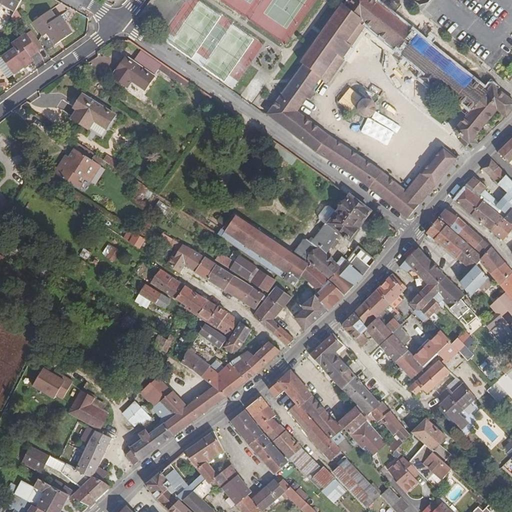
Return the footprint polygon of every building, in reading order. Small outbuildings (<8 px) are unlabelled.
[(1,0),(9,4),(6,10),(14,14),(17,9),(18,8),(22,0),(1,0)] [(345,60),(342,58),(338,55),(346,43),(351,46),(365,26),(394,48),(397,44),(407,31),(409,29),(373,0),(348,0),(345,5),(341,3),(300,62),(302,64),(265,115),(318,154),(367,187),(407,218),(457,159),(442,147),(406,190),(383,171),(374,165),(326,134),(297,112),(321,78),(328,83),(345,60)] [(58,15),(61,14),(54,5),(52,7),(58,15)] [(49,32),(55,39),(57,42),(77,28),(64,11),(61,14),(58,15),(52,7),(35,20),(44,33),(46,34),(49,32)] [(17,21),(21,13),(18,8),(17,9),(14,14),(12,18),(17,21)] [(28,33),(40,49),(44,46),(33,29),(28,33)] [(405,50),(415,38),(407,31),(397,44),(405,50)] [(1,57),(13,75),(34,59),(32,56),(40,50),(40,49),(28,33),(11,44),(14,48),(1,57)] [(415,38),(405,50),(398,60),(431,86),(435,82),(470,110),(453,131),(469,145),(497,111),(506,118),(511,109),(511,98),(493,84),(487,90),(417,35),(415,38)] [(342,58),(351,46),(346,43),(338,55),(342,58)] [(162,64),(141,50),(133,62),(126,57),(112,76),(127,87),(131,80),(144,89),(162,64)] [(13,75),(1,57),(0,57),(0,68),(7,79),(13,75)] [(106,128),(114,115),(82,95),(73,108),(76,110),(71,118),(87,129),(93,121),(106,128)] [(367,99),(363,100),(360,102),(358,104),(358,107),(358,110),(359,113),(362,116),(365,117),(369,117),(372,116),(374,114),(376,110),(376,106),(374,102),(370,99),(367,99)] [(511,137),(510,139),(498,153),(508,163),(511,159),(511,137)] [(81,176),(86,179),(89,181),(98,167),(75,152),(71,159),(65,156),(60,164),(64,166),(58,175),(75,185),(81,176)] [(106,155),(103,160),(117,169),(120,164),(106,155)] [(488,201),(507,215),(511,209),(511,182),(490,159),(481,168),(506,193),(498,202),(485,189),(484,191),(491,197),(488,201)] [(81,176),(75,185),(79,189),(86,179),(81,176)] [(484,191),(485,189),(486,188),(474,176),(467,184),(480,195),(484,191)] [(478,197),(480,195),(467,184),(464,187),(478,197)] [(504,240),(511,230),(511,224),(509,222),(478,197),(464,187),(453,200),(504,240)] [(484,191),(480,195),(488,201),(491,197),(484,191)] [(309,264),(328,281),(345,261),(346,260),(342,256),(336,263),(326,254),(341,235),(350,242),(359,230),(358,228),(370,212),(349,196),(347,199),(345,199),(340,205),(340,207),(337,212),(334,213),(329,220),(329,223),(327,226),(325,224),(311,242),(307,240),(303,239),(292,254),(235,216),(221,237),(241,251),(294,286),(301,276),(309,264)] [(158,202),(154,207),(162,213),(166,207),(158,202)] [(334,213),(337,212),(329,206),(325,207),(318,215),(319,220),(325,224),(327,226),(329,223),(329,220),(334,213)] [(450,228),(458,218),(445,209),(438,218),(450,228)] [(438,218),(426,232),(434,239),(446,225),(438,218)] [(482,239),(458,218),(450,228),(474,248),(482,239)] [(136,234),(145,239),(154,226),(155,224),(146,219),(136,234)] [(450,229),(446,225),(434,239),(455,258),(467,244),(450,229)] [(140,248),(145,239),(136,234),(131,231),(125,239),(140,248)] [(491,247),(482,239),(474,248),(483,256),(491,247)] [(188,268),(198,254),(181,243),(167,265),(180,272),(184,266),(188,268)] [(467,244),(455,258),(470,270),(476,264),(479,261),(482,257),(473,249),(467,244)] [(113,262),(120,251),(113,247),(107,258),(113,262)] [(499,256),(491,247),(483,256),(482,257),(479,261),(485,269),(499,256)] [(418,248),(405,261),(427,285),(432,290),(445,276),(418,248)] [(230,269),(248,280),(256,268),(256,267),(238,256),(236,260),(221,251),(216,259),(230,268),(230,269)] [(195,272),(205,258),(198,254),(188,268),(195,272)] [(345,261),(328,281),(343,297),(359,280),(369,267),(356,255),(349,264),(345,261)] [(511,271),(499,256),(485,269),(505,292),(508,296),(511,301),(511,271)] [(207,279),(216,265),(213,264),(205,258),(195,272),(207,279)] [(427,285),(405,261),(399,267),(410,275),(423,289),(427,285)] [(309,264),(301,276),(318,292),(328,281),(309,264)] [(470,270),(460,282),(469,298),(478,289),(480,291),(483,288),(487,289),(491,285),(491,282),(476,264),(470,270)] [(223,290),(233,276),(216,265),(207,279),(223,290)] [(248,280),(266,292),(275,280),(256,268),(248,280)] [(163,292),(172,277),(160,270),(151,284),(163,292)] [(229,294),(238,279),(233,276),(223,290),(229,294)] [(390,276),(376,290),(391,305),(394,308),(403,300),(399,296),(404,290),(390,276)] [(440,298),(454,284),(445,276),(432,290),(440,298)] [(207,300),(172,277),(163,292),(181,303),(185,306),(184,308),(198,316),(207,300)] [(251,288),(238,279),(229,294),(242,302),(251,288)] [(328,311),(343,297),(328,281),(318,292),(315,295),(328,311)] [(146,284),(139,294),(165,310),(171,300),(146,284)] [(461,299),(464,295),(454,284),(440,298),(442,300),(444,303),(459,318),(461,316),(468,323),(476,316),(461,299)] [(439,304),(442,300),(440,298),(432,290),(427,285),(423,289),(418,294),(427,304),(416,315),(423,322),(427,318),(429,319),(441,306),(439,304)] [(268,296),(284,308),(292,297),(276,286),(270,294),(268,296)] [(251,288),(242,302),(255,310),(264,296),(251,288)] [(385,310),(391,305),(376,290),(363,303),(377,319),(392,333),(400,326),(385,310)] [(499,305),(508,296),(505,292),(496,301),(499,305)] [(427,304),(418,294),(409,304),(415,311),(413,312),(416,315),(427,304)] [(304,331),(328,311),(315,295),(301,307),(303,310),(294,318),(304,331)] [(274,320),(284,308),(268,296),(253,316),(273,334),(281,326),(274,320)] [(207,322),(217,307),(207,300),(198,316),(205,321),(207,322)] [(377,319),(363,303),(341,326),(354,341),(355,340),(362,334),(366,330),(377,319)] [(217,329),(227,313),(217,307),(207,322),(217,329)] [(228,336),(238,321),(227,313),(217,329),(228,336)] [(496,313),(483,323),(489,329),(501,319),(498,315),(496,313)] [(127,316),(120,327),(129,332),(135,321),(127,316)] [(427,318),(423,322),(421,323),(426,328),(432,322),(429,319),(427,318)] [(392,333),(377,319),(366,330),(381,347),(393,335),(392,333)] [(251,330),(240,323),(225,347),(232,352),(241,347),(251,330)] [(402,324),(400,326),(392,333),(393,335),(403,345),(411,338),(402,329),(404,327),(402,324)] [(219,348),(226,338),(205,325),(199,334),(219,348)] [(498,325),(491,330),(500,342),(507,336),(498,325)] [(295,339),(281,326),(273,334),(287,346),(295,339)] [(437,353),(449,341),(440,331),(427,344),(426,343),(419,349),(420,351),(414,357),(423,366),(437,353)] [(323,369),(338,357),(335,353),(344,345),(333,333),(309,355),(323,369)] [(362,334),(355,340),(362,347),(369,341),(362,334)] [(160,350),(166,340),(158,335),(152,346),(160,350)] [(403,345),(393,335),(381,347),(411,378),(423,366),(414,357),(411,354),(403,345)] [(457,338),(451,344),(459,352),(461,354),(467,348),(457,338)] [(451,344),(449,341),(437,353),(446,364),(459,352),(451,344)] [(253,355),(246,363),(256,374),(281,352),(268,342),(253,355)] [(219,375),(217,373),(213,370),(188,350),(181,363),(196,373),(211,385),(219,375)] [(246,363),(253,355),(247,351),(240,356),(246,363)] [(229,363),(245,383),(256,374),(246,363),(240,356),(229,363)] [(349,369),(338,357),(323,369),(335,382),(349,369)] [(427,393),(450,372),(439,360),(409,387),(416,395),(423,389),(427,393)] [(245,383),(229,363),(217,373),(219,375),(211,385),(213,386),(226,397),(245,383)] [(64,380),(53,373),(42,368),(32,386),(55,399),(56,395),(63,399),(73,381),(66,377),(64,380)] [(342,389),(356,377),(349,369),(335,382),(342,389)] [(54,370),(53,373),(64,380),(66,377),(54,370)] [(284,391),(297,405),(299,407),(301,406),(312,396),(291,371),(278,383),(284,391)] [(146,399),(165,384),(157,377),(139,392),(146,399)] [(356,377),(342,389),(345,392),(353,401),(357,405),(363,412),(362,414),(370,424),(375,420),(378,422),(380,420),(390,410),(383,402),(381,404),(356,377)] [(463,383),(457,378),(448,388),(453,393),(463,383)] [(276,398),(284,391),(278,383),(269,390),(276,398)] [(463,383),(453,393),(445,401),(440,405),(463,429),(468,424),(459,414),(476,397),(463,383)] [(165,384),(146,399),(154,407),(159,403),(172,391),(165,384)] [(164,423),(174,436),(226,397),(213,386),(187,406),(172,417),(166,421),(164,423)] [(445,401),(453,393),(448,388),(440,396),(445,401)] [(69,413),(98,429),(100,430),(108,414),(90,405),(94,398),(82,391),(69,413)] [(172,391),(159,403),(172,417),(187,406),(172,391)] [(326,411),(312,396),(301,406),(315,421),(326,411)] [(254,419),(268,406),(261,397),(246,409),(254,419)] [(135,427),(139,423),(147,414),(149,413),(134,401),(122,414),(135,427)] [(172,417),(159,403),(154,407),(152,409),(166,421),(172,417)] [(299,407),(297,405),(289,411),(307,432),(306,434),(316,445),(326,436),(299,407)] [(386,442),(370,424),(362,414),(363,412),(357,405),(339,422),(371,457),(377,450),(386,442)] [(276,415),(268,406),(254,419),(268,435),(280,425),(272,418),(276,415)] [(245,410),(230,422),(249,445),(264,433),(245,410)] [(404,426),(390,410),(380,420),(394,435),(396,434),(404,426)] [(337,424),(326,411),(315,421),(331,439),(342,430),(337,424)] [(147,414),(139,423),(143,427),(151,418),(147,414)] [(412,433),(425,445),(430,449),(444,462),(451,455),(440,445),(446,437),(427,418),(412,432),(412,433)] [(159,427),(148,434),(147,435),(156,449),(174,436),(164,423),(159,427)] [(286,431),(280,425),(268,435),(274,442),(286,431)] [(411,435),(404,426),(396,434),(397,436),(404,443),(411,435)] [(93,477),(101,482),(108,473),(106,471),(99,467),(112,439),(97,432),(95,431),(87,427),(81,440),(88,444),(76,469),(91,477),(93,477)] [(147,435),(148,434),(146,430),(139,434),(142,439),(147,435)] [(302,448),(286,431),(274,442),(290,459),(302,448)] [(198,470),(208,463),(224,451),(212,432),(184,452),(198,470)] [(273,444),(264,433),(249,445),(259,456),(273,444)] [(140,461),(156,449),(147,435),(142,439),(130,448),(131,450),(140,461)] [(331,460),(340,452),(326,436),(316,445),(330,460),(331,460)] [(404,443),(397,436),(388,445),(395,452),(397,450),(404,443)] [(280,453),(273,444),(259,456),(267,465),(280,453)] [(425,445),(410,463),(418,471),(428,480),(435,473),(421,460),(430,449),(425,445)] [(47,454),(32,446),(23,464),(40,473),(49,455),(47,454)] [(511,466),(511,447),(503,457),(511,466)] [(302,448),(290,459),(321,491),(335,478),(324,467),(322,468),(302,448)] [(444,462),(430,449),(421,460),(435,473),(444,462)] [(126,456),(134,466),(140,461),(131,450),(126,456)] [(340,452),(331,460),(336,465),(345,457),(340,452)] [(288,462),(280,453),(267,465),(275,474),(288,462)] [(418,471),(410,463),(404,457),(389,472),(397,481),(396,482),(406,491),(413,485),(409,481),(414,476),(418,471)] [(347,459),(332,472),(362,502),(375,490),(347,459)] [(451,468),(444,462),(435,473),(441,479),(451,468)] [(218,475),(208,463),(198,470),(201,474),(205,480),(209,484),(218,475)] [(91,477),(76,469),(66,464),(62,473),(81,487),(71,496),(90,506),(111,487),(101,482),(93,477),(91,477)] [(186,484),(170,464),(162,471),(175,486),(180,483),(183,486),(186,484)] [(209,484),(222,489),(237,475),(231,465),(224,469),(225,470),(218,475),(209,484)] [(157,499),(168,489),(171,486),(160,472),(145,485),(157,499)] [(188,486),(193,491),(205,480),(201,474),(188,486)] [(237,475),(222,489),(242,511),(259,511),(261,510),(251,499),(248,495),(251,492),(237,475)] [(418,480),(414,476),(409,481),(413,485),(418,480)] [(340,483),(335,478),(321,491),(327,496),(340,483)] [(314,511),(315,511),(305,501),(304,500),(302,498),(300,496),(295,491),(291,487),(286,491),(274,479),(251,499),(261,510),(262,511),(285,493),(303,511),(314,511)] [(280,480),(274,479),(286,491),(291,487),(289,485),(284,480),(280,480)] [(44,494),(37,507),(45,511),(59,511),(69,495),(38,480),(34,488),(44,494)] [(205,480),(193,491),(202,500),(212,490),(216,494),(222,489),(209,484),(205,480)] [(291,487),(295,491),(299,487),(293,481),(289,485),(291,487)] [(340,483),(327,496),(333,503),(346,490),(340,483)] [(182,501),(193,491),(188,486),(175,497),(179,501),(180,502),(182,501)] [(304,492),(299,487),(295,491),(300,496),(304,492)] [(381,496),(391,507),(399,500),(398,499),(389,488),(381,496)] [(175,497),(168,489),(157,499),(168,511),(179,501),(175,497)] [(193,491),(182,501),(194,511),(214,511),(202,500),(193,491)] [(7,509),(13,511),(21,499),(15,496),(7,509)] [(395,511),(398,511),(407,504),(401,497),(398,499),(399,500),(391,507),(395,511)] [(45,511),(37,507),(22,500),(21,499),(13,511),(12,511),(45,511)] [(437,506),(432,500),(422,511),(451,511),(441,502),(437,506)] [(190,511),(180,502),(179,501),(168,511),(169,511),(190,511)]
